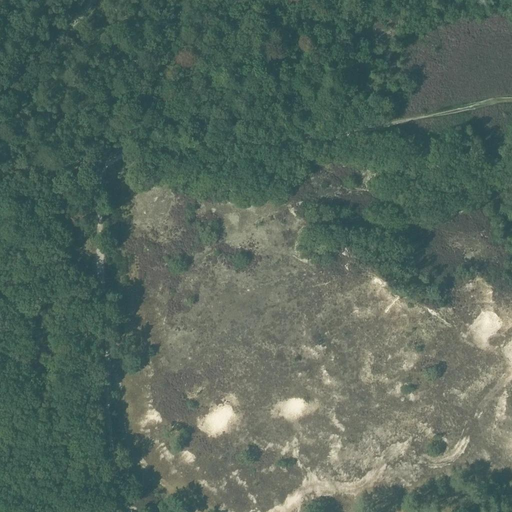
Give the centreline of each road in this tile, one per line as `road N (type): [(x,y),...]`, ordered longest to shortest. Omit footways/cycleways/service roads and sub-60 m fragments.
road 1 (track): [(102,162),(189,141),(333,135),(511,104)]
road 2 (track): [(127,511),(104,388),(96,251),(102,162)]
road 3 (unknown): [(0,364),(28,324),(31,304),(23,233),(0,203)]
